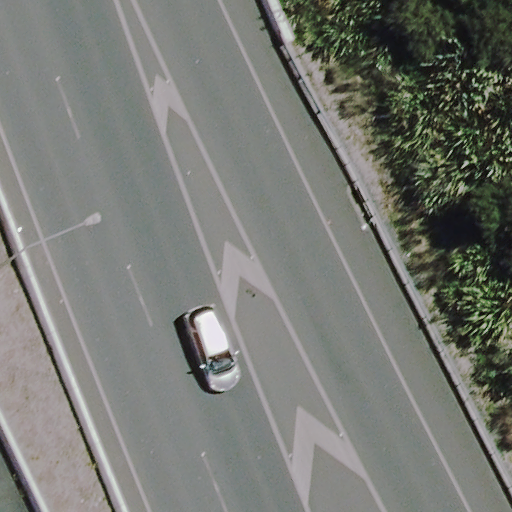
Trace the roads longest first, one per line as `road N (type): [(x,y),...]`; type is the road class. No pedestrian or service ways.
road 1 (trunk): [(185,0),(433,511)]
road 2 (motorway): [(30,0),(233,511)]
